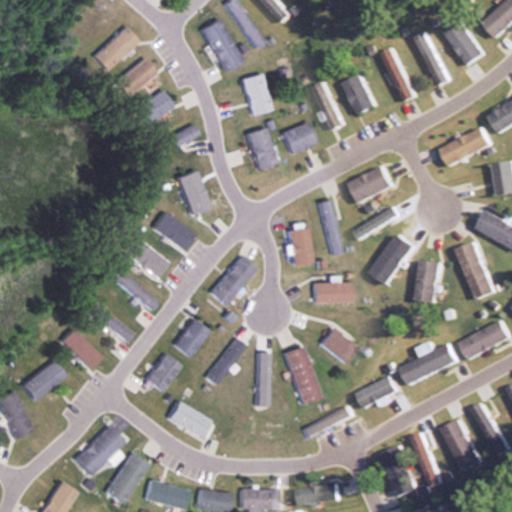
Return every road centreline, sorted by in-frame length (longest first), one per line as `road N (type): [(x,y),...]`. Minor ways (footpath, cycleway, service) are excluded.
road 1 (residential): [(1,511),(16,478),(71,429),(230,233),(282,193),(399,133),(511,57)]
road 2 (residential): [(103,390),(180,450),(236,461),(290,457),(355,448),(511,359)]
road 3 (residential): [(266,309),(266,257),(254,212),(226,175),(198,77),(171,28),(136,0)]
